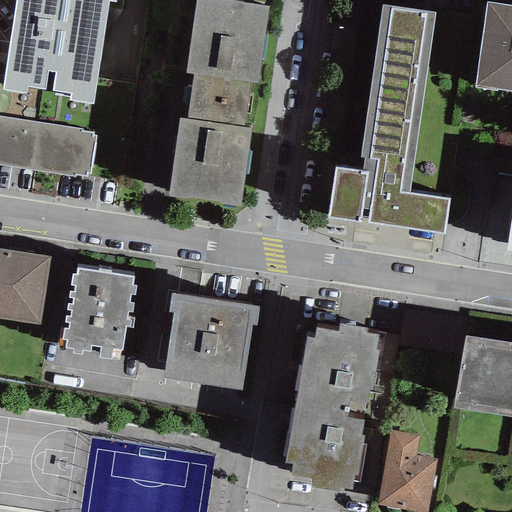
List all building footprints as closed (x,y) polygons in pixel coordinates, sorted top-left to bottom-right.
[(15,0),(2,85),(24,89),(25,82),(55,87),(54,93),(92,99),(107,0),(15,0)] [(268,1),(259,0),(194,0),(186,69),(190,69),(188,91),(247,100),(251,78),(258,79),(268,1)] [(511,2),(493,0),(486,0),(475,82),(511,87),(511,2)] [(434,9),(381,1),(358,167),(336,164),(328,216),(443,232),(448,195),(408,190),(434,9)] [(244,124),(247,100),(188,91),(184,114),(179,114),(168,192),(241,203),(252,125),(244,124)] [(0,165),(74,177),(75,174),(86,176),(87,173),(90,174),(96,135),(93,135),(93,132),(81,130),(81,128),(0,115),(0,165)] [(48,255),(0,247),(0,313),(38,319),(48,255)] [(133,273),(77,264),(65,344),(73,345),(72,350),(82,352),(83,347),(90,348),(91,343),(100,344),(99,353),(111,355),(112,345),(122,346),(133,273)] [(259,303),(171,290),(169,307),(174,308),(164,374),(239,385),(249,319),(257,320),(259,303)] [(305,333),(295,395),(347,403),(348,398),(366,401),(369,384),(372,385),(378,347),(375,346),(378,331),(366,329),(366,324),(339,320),(338,328),(315,324),(314,335),(305,333)] [(511,339),(464,332),(453,404),(511,412),(511,339)] [(347,403),(295,395),(284,459),(291,460),(290,471),(312,475),(311,483),(338,488),(339,484),(351,486),(354,471),(357,472),(363,432),(361,432),(363,417),(346,414),(345,414),(347,403)] [(419,434),(388,429),(377,504),(427,511),(435,458),(416,455),(419,434)]
